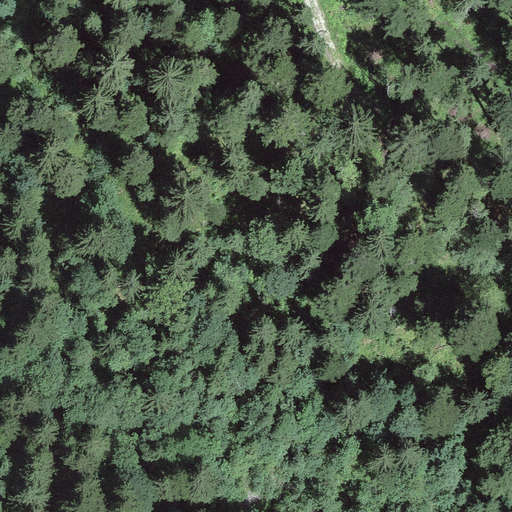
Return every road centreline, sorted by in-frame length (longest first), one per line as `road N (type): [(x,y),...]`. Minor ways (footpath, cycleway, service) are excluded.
road 1 (track): [(314,0),(362,143)]
road 2 (track): [(442,511),(460,494),(483,420),(511,403)]
